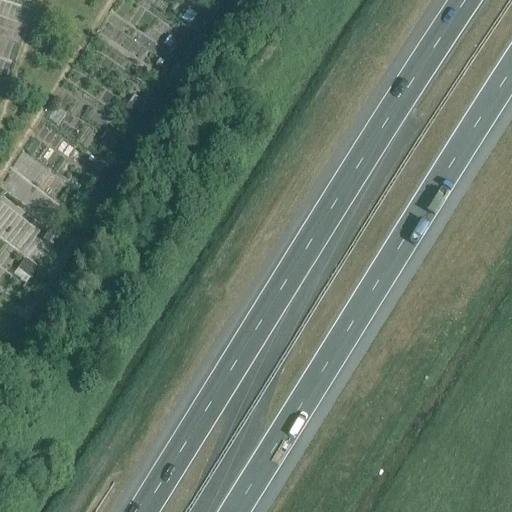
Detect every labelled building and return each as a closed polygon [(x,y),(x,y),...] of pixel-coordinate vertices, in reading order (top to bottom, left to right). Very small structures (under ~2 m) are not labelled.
[(169,50),(174,42),(168,38),(163,46),(169,50)] [(159,70),(163,64),(158,61),(154,67),(159,70)] [(139,103),(132,99),(126,109),(133,114),(139,103)] [(112,150),(119,139),(107,132),(100,142),(112,150)] [(82,194),(87,198),(91,191),(87,188),(82,194)] [(52,248),(59,237),(50,232),(43,243),(52,248)] [(30,280),(38,270),(26,261),(18,271),(30,280)]
